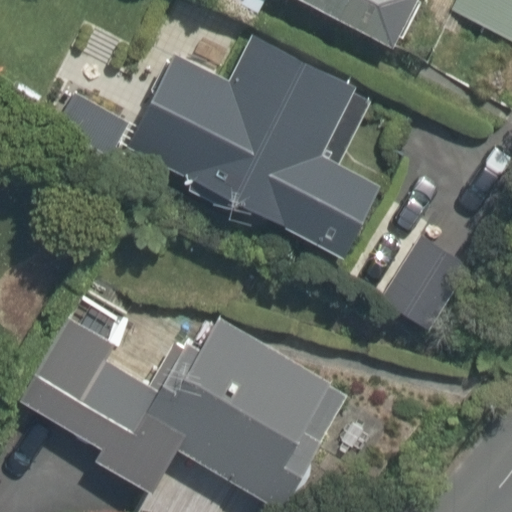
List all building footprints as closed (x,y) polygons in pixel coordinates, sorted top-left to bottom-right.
[(255,0),(189,0),(239,28),(255,0)] [(272,0),(375,55),(383,41),(404,0),(272,0)] [(114,140),(166,167),(161,176),(238,217),(243,208),(331,255),(371,180),(321,153),(351,97),(244,40),(220,84),(161,53),(114,140)] [(371,304),(408,331),(442,284),(431,277),(446,257),(419,237),(430,222),(399,199),(346,271),(378,294),(371,304)] [(100,364),(110,348),(59,317),(8,402),(92,452),(83,467),(135,498),(161,455),(256,511),(264,511),(296,459),(335,395),(203,316),(165,381),(149,371),(139,387),(100,364)] [(386,442),(338,417),(317,458),(365,483),(386,442)]
